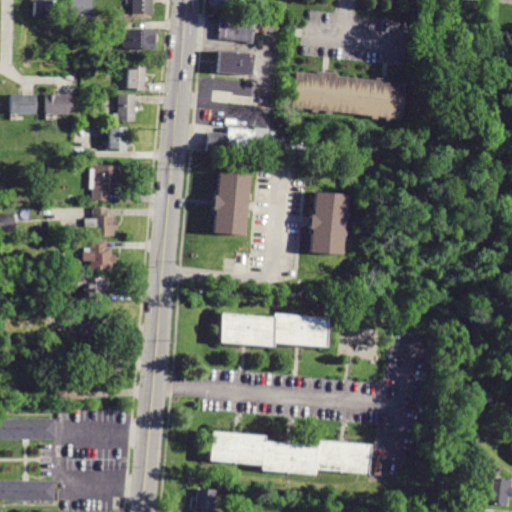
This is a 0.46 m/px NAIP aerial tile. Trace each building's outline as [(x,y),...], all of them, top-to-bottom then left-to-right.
[(52,0),(51,5),(55,5),(54,12),(51,11),(51,18),(33,17),(34,0),(52,0)] [(90,0),(90,17),(68,15),(69,0),(90,0)] [(131,14),(131,4),(124,4),(124,0),(151,0),(151,14),(131,14)] [(236,0),(236,4),(226,3),(226,9),(209,7),(209,0),(236,0)] [(254,43),(216,40),(218,15),(256,19),(254,43)] [(124,50),(124,47),(120,47),(120,32),(123,32),(123,30),(154,29),(154,50),(124,50)] [(249,76),(214,73),(216,51),(251,54),(249,76)] [(142,90),(124,90),(125,68),(143,68),(142,90)] [(291,110),(401,122),(405,85),(295,73),(291,110)] [(133,121),(111,121),(111,113),(116,113),(116,94),(133,94),(133,121)] [(34,95),(34,114),(8,114),(8,95),(34,95)] [(68,96),(68,115),(44,115),(44,96),(68,96)] [(124,151),(104,151),(104,143),(107,143),(107,127),(124,127),(124,141),(128,141),(128,148),(124,148),(124,151)] [(252,130),(250,155),(204,152),(206,132),(225,134),(226,128),(252,130)] [(106,201),(90,200),(90,189),(88,189),(89,165),(119,166),(118,192),(106,191),(106,201)] [(210,168),(204,231),(236,234),(243,172),(210,168)] [(304,190),(299,250),(333,252),(338,193),(304,190)] [(112,221),(117,221),(117,230),(112,230),(112,236),(91,236),(91,228),(83,228),(83,219),(91,219),(91,208),(107,208),(107,214),(112,214),(112,221)] [(0,231),(0,214),(17,214),(18,231),(0,231)] [(105,248),(110,248),(110,255),(115,255),(115,263),(110,263),(110,269),(89,270),(89,261),(80,261),(80,253),(83,253),(82,248),(89,247),(89,242),(105,241),(105,248)] [(248,268),(235,266),(237,253),(250,255),(248,268)] [(107,300),(107,301),(83,301),(83,287),(76,287),(76,278),(107,278),(107,300)] [(61,313),(61,308),(106,307),(107,319),(100,319),(101,328),(83,328),(82,318),(74,318),(74,322),(61,323),(61,313)] [(213,312),(211,342),(323,349),(325,319),(213,312)] [(402,331),(380,328),(382,313),(405,316),(402,331)] [(102,368),(83,368),(83,342),(102,342),(102,350),(106,350),(106,358),(102,358),(102,368)] [(83,399),(57,399),(57,380),(83,380),(83,399)] [(0,419),(52,419),(52,439),(0,439),(0,419)] [(203,433),(200,460),(360,474),(363,446),(203,433)] [(381,459),(379,475),(369,474),(370,458),(381,459)] [(510,479),(510,487),(511,487),(511,498),(507,497),(506,506),(485,504),(487,477),(510,479)] [(0,481),(52,481),(52,502),(0,501),(0,481)] [(213,490),(211,511),(199,511),(200,510),(195,509),(197,489),(213,490)]
